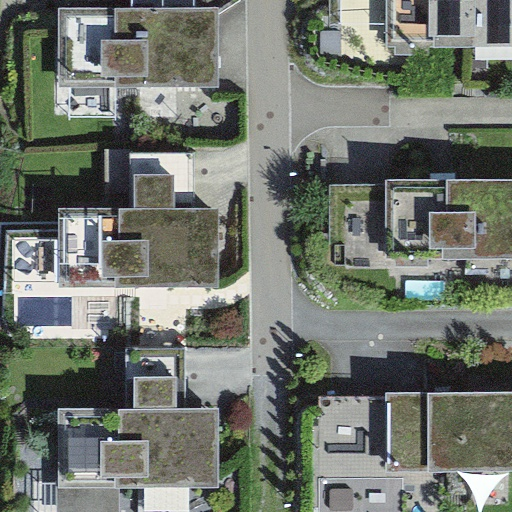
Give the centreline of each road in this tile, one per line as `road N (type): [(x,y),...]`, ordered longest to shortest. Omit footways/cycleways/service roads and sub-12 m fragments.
road 1 (unclassified): [(261,0),(270,511)]
road 2 (unknown): [(262,99),(511,112)]
road 3 (unknown): [(266,307),(511,309)]
